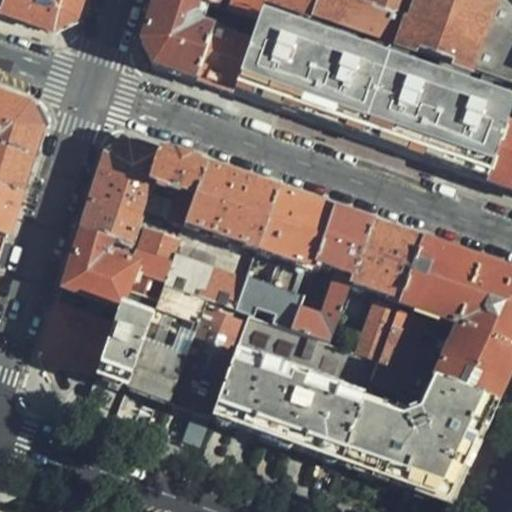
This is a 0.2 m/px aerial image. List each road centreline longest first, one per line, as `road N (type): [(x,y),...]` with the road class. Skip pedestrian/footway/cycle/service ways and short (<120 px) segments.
road 1 (residential): [(511,236),(92,87)]
road 2 (secondary): [(92,87),(0,370)]
road 3 (secondary): [(0,436),(214,511)]
